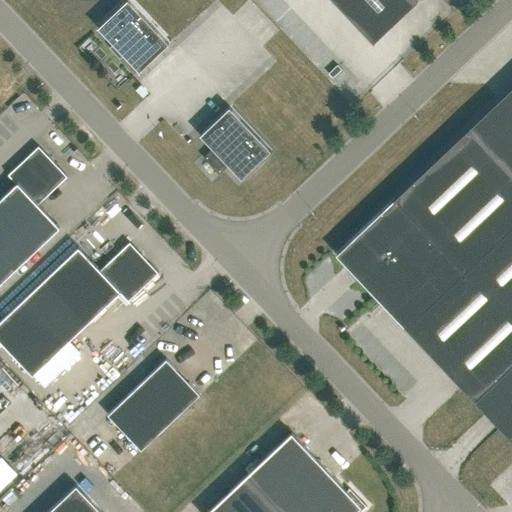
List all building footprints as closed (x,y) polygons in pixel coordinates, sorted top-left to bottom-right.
[(139,71),(169,43),(128,0),(126,0),(98,27),(111,41),(107,45),(118,57),(122,53),(139,71)] [(418,1),(416,0),(333,0),(373,42),(418,1)] [(462,386),(475,400),(487,412),(501,427),(511,439),(511,86),(506,92),(468,128),(336,253),(462,386)] [(225,161),(242,178),(271,150),(230,107),(200,135),(214,150),(210,154),(221,165),(225,161)] [(38,204),(67,176),(39,145),(8,174),(17,183),(0,199),(0,283),(60,227),(38,204)] [(128,301),(159,272),(130,242),(100,269),(79,246),(0,320),(0,339),(33,374),(120,292),(128,301)] [(166,358),(107,414),(141,450),(200,394),(166,358)] [(359,511),(365,507),(366,507),(367,506),(349,488),(347,490),(292,433),(208,511),(359,511)] [(102,511),(77,485),(48,511),(102,511)]
